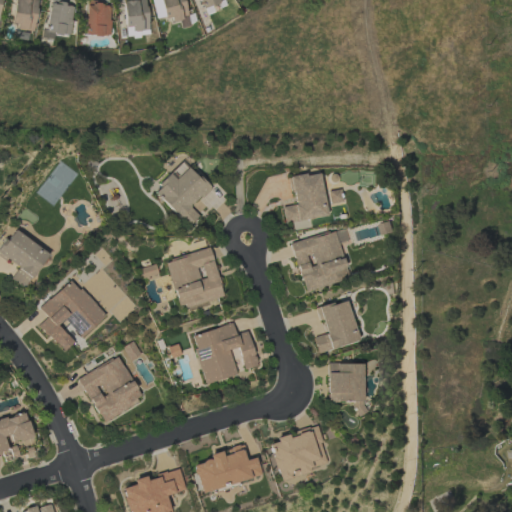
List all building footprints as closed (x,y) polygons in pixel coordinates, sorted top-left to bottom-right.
[(33,30),(36,0),(13,0),(11,28),(33,30)] [(150,0),(155,19),(170,16),(171,22),(178,21),(180,28),(188,26),(182,0),(150,0)] [(73,6),(50,2),(45,32),(68,36),(73,6)] [(109,3),(85,3),(85,35),(108,36),(109,3)] [(186,227),(197,216),(189,208),(208,188),(181,162),(169,175),(168,174),(151,192),(186,227)] [(318,172),(288,177),(292,205),(280,207),(283,223),(325,216),(318,172)] [(347,279),(337,244),(345,241),(342,228),(289,243),(302,291),(347,279)] [(47,254),(12,229),(0,246),(0,256),(16,268),(9,279),(22,288),(47,254)] [(222,296),(207,248),(163,261),(178,309),(222,296)] [(157,276),(153,264),(138,269),(143,282),(157,276)] [(79,338),(103,315),(69,279),(38,309),(45,317),(36,325),(61,352),(71,342),(55,325),(62,319),(79,338)] [(356,341),(345,300),(316,308),(323,334),(312,337),(316,353),(356,341)] [(234,376),(227,350),(236,348),(242,370),(255,366),(246,331),(233,334),(230,324),(189,335),(202,384),(234,376)] [(76,379),(100,422),(141,399),(116,356),(76,379)] [(360,364),(326,364),(326,402),(352,402),(352,415),(360,415),(360,364)] [(31,437),(23,413),(0,420),(0,452),(8,450),(6,444),(31,437)] [(277,480),(326,466),(315,426),(286,434),(287,436),(266,442),(277,480)] [(199,493),(259,476),(254,457),(244,460),(240,445),(221,450),(206,455),(207,460),(191,465),(199,493)] [(183,490),(178,470),(144,478),(144,477),(131,480),(132,486),(121,488),(126,511),(168,511),(164,495),(183,490)] [(52,511),(50,503),(21,511),(20,511),(52,511)]
